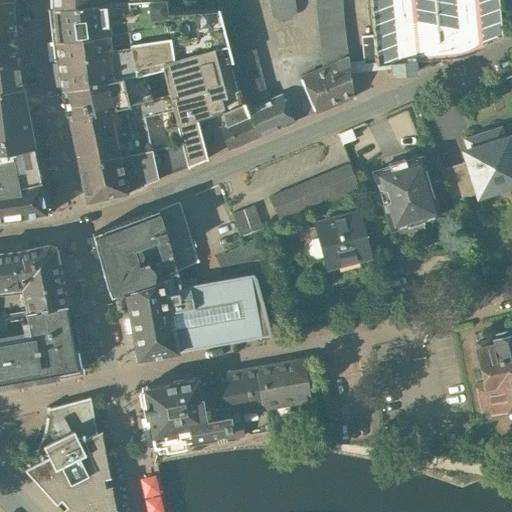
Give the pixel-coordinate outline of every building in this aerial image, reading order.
[(0,0),(0,31),(12,30),(11,17),(10,0),(0,0)] [(103,0),(51,0),(51,8),(53,8),(83,4),(103,3),(103,0)] [(83,4),(53,8),(54,19),(55,42),(108,34),(169,25),(165,0),(145,0),(128,1),(125,1),(103,3),(83,4)] [(264,88),(240,0),(216,0),(230,50),(243,103),(243,104),(246,109),(270,98),(264,88)] [(342,18),(341,0),(316,0),(316,3),(317,19),(323,67),(348,58),(342,18)] [(368,0),(372,35),(375,63),(389,62),(389,65),(390,68),(392,68),(392,72),(392,74),(414,72),(414,70),(413,70),(413,66),(415,66),(414,59),(451,56),(498,36),(502,35),(498,0),(368,0)] [(285,22),(289,47),(301,45),(298,21),(285,22)] [(0,31),(0,63),(17,61),(12,30),(0,31)] [(108,34),(55,42),(61,90),(112,79),(109,66),(109,60),(108,51),(110,51),(108,34)] [(168,35),(131,41),(134,57),(109,60),(109,66),(112,79),(122,77),(146,71),(163,67),(172,65),(168,35)] [(372,35),(360,36),(363,64),(375,63),(372,35)] [(243,103),(230,50),(209,55),(223,112),(243,103)] [(323,67),(300,77),(315,113),(354,97),(350,78),(348,58),(323,67)] [(17,61),(0,63),(0,87),(20,85),(17,61)] [(172,65),(163,67),(169,94),(190,88),(183,62),(172,65)] [(112,79),(61,90),(67,118),(125,105),(152,99),(146,71),(122,77),(112,79)] [(0,87),(0,108),(24,106),(20,85),(0,87)] [(190,88),(169,94),(169,95),(173,110),(181,143),(187,167),(206,158),(198,119),(203,118),(195,87),(190,88)] [(270,98),(246,109),(248,114),(257,136),(294,121),(283,93),(270,98)] [(152,99),(125,105),(128,120),(144,116),(173,110),(169,95),(152,99)] [(125,105),(67,118),(77,166),(118,156),(128,154),(135,153),(128,120),(125,105)] [(24,106),(0,108),(0,146),(8,145),(9,150),(32,147),(24,106)] [(248,114),(219,126),(228,149),(257,136),(248,114)] [(144,116),(128,120),(135,153),(128,154),(140,186),(140,185),(159,178),(158,177),(157,177),(144,116)] [(511,154),(507,139),(465,152),(468,161),(478,193),(479,194),(511,183),(511,154)] [(181,143),(168,148),(173,172),(187,167),(181,143)] [(0,151),(0,193),(39,182),(32,147),(9,150),(0,151)] [(140,186),(128,154),(118,156),(126,192),(140,186)] [(118,156),(77,166),(84,201),(126,192),(118,156)] [(404,159),(388,164),(388,166),(372,171),(378,190),(372,192),(376,205),(382,204),(390,230),(406,225),(407,227),(423,222),(423,220),(439,215),(421,156),(405,161),(404,159)] [(478,193),(468,161),(440,170),(450,195),(452,201),(478,193)] [(349,164),(268,196),(280,221),(359,192),(357,183),(349,164)] [(0,219),(46,214),(39,182),(0,193),(0,219)] [(179,201),(157,210),(168,245),(190,237),(179,201)] [(254,204),(232,213),(240,235),(262,227),(254,204)] [(157,210),(92,233),(110,295),(124,291),(125,291),(176,272),(168,245),(157,210)] [(359,213),(314,225),(325,267),(370,255),(359,213)] [(190,237),(168,245),(176,272),(177,272),(198,262),(190,237)] [(44,245),(19,251),(0,253),(0,289),(21,286),(25,309),(38,307),(66,304),(53,251),(44,245)] [(189,349),(179,286),(177,272),(176,272),(125,291),(124,291),(129,317),(127,320),(126,322),(125,324),(126,326),(126,327),(127,329),(129,331),(132,332),(136,359),(137,359),(137,358),(179,350),(179,351),(189,349)] [(179,286),(189,349),(268,335),(268,334),(270,333),(253,274),(252,274),(252,273),(179,286)] [(0,314),(0,383),(77,369),(66,304),(38,307),(0,314)] [(511,333),(511,329),(494,333),(495,337),(492,337),(493,338),(474,342),(476,347),(475,347),(483,382),(490,409),(490,410),(511,404),(511,333)] [(303,358),(259,366),(266,408),(310,400),(303,358)] [(259,366),(142,388),(153,447),(225,434),(226,439),(242,436),(244,436),(240,413),(266,408),(259,366)] [(483,382),(475,384),(477,393),(476,394),(480,411),(490,409),(483,382)] [(90,395),(49,407),(48,406),(46,406),(46,409),(46,415),(45,420),(44,426),(43,432),(41,437),(39,442),(36,448),(30,455),(23,463),(25,464),(26,464),(37,476),(38,476),(70,511),(109,511),(100,464),(103,464),(90,395)]
